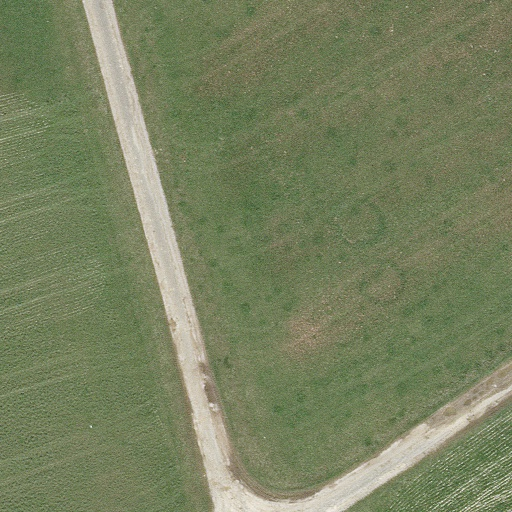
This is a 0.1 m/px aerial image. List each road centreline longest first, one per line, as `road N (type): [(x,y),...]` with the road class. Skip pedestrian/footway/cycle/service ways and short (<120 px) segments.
road 1 (track): [(239,511),(92,0)]
road 2 (track): [(511,378),(314,511)]
